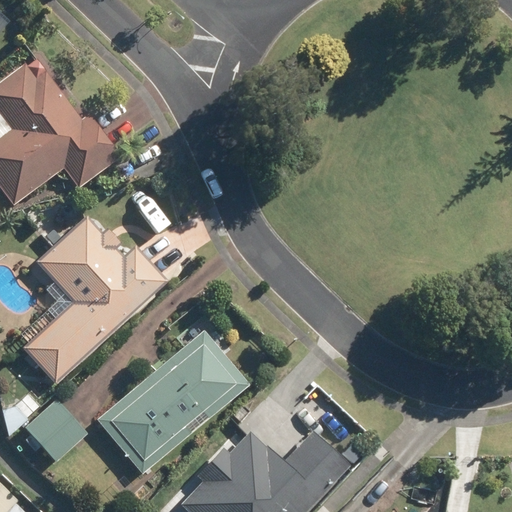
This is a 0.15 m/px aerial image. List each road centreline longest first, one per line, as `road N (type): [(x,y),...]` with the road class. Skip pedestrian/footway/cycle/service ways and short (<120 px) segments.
road 1 (residential): [(511,383),(443,388),(396,366),(303,291),(240,217),(225,184),(218,119)]
road 2 (residential): [(218,119),(93,0)]
